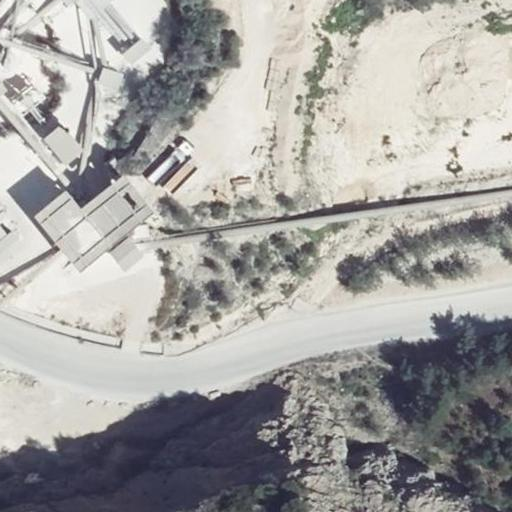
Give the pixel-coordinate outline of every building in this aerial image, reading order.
[(63,0),(31,0),(45,16),(63,0)] [(97,0),(79,0),(87,9),(97,0)] [(0,79),(20,63),(2,42),(0,44),(0,79)] [(122,161),(117,158),(106,164),(115,187),(85,212),(69,197),(47,217),(82,260),(133,217),(156,227),(166,217),(122,161)] [(0,258),(20,244),(10,232),(0,239),(0,258)]
